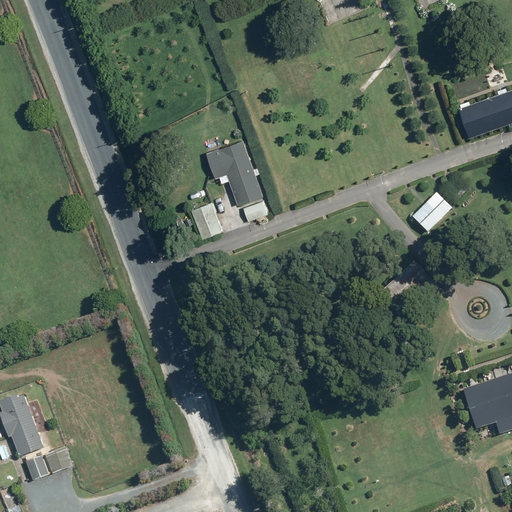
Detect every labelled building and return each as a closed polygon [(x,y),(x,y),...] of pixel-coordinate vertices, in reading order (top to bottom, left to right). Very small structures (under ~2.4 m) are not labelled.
[(507,125),(509,131),(511,130),(511,90),(457,109),(467,138),(507,125)] [(228,181),(236,206),(252,201),(263,197),(255,176),(259,174),(257,168),(253,169),(243,141),(204,154),(213,180),(220,178),(222,184),(228,181)] [(451,209),(437,193),(411,216),(426,232),(451,209)] [(263,200),(243,208),(248,222),(268,214),(263,200)] [(212,202),(191,209),(201,239),(223,232),(212,202)] [(511,373),(463,389),(476,428),(495,422),(499,434),(511,430),(511,373)] [(42,447),(22,393),(0,401),(0,406),(2,412),(0,412),(0,416),(8,438),(11,437),(18,456),(42,447)] [(66,446),(45,456),(53,475),(74,465),(66,446)] [(42,455),(26,461),(33,482),(49,476),(42,455)]
